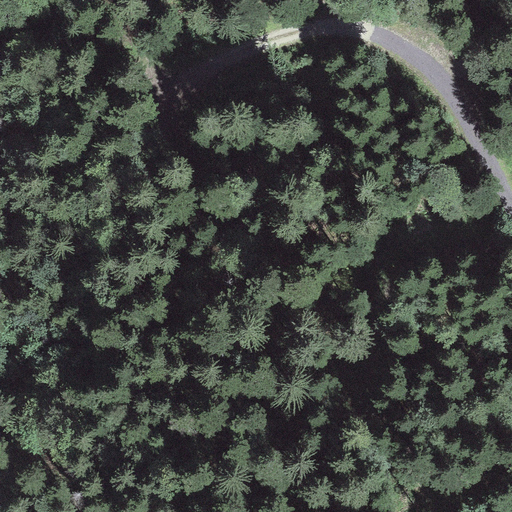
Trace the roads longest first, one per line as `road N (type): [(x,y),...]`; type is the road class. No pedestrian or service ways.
road 1 (track): [(511,200),(448,82),(396,40),(359,29),(325,28),(268,43),(204,67),(178,87),(167,106),(168,128),(187,178)]
road 2 (track): [(394,511),(370,390),(380,290),(409,255),(470,241),(511,246)]
